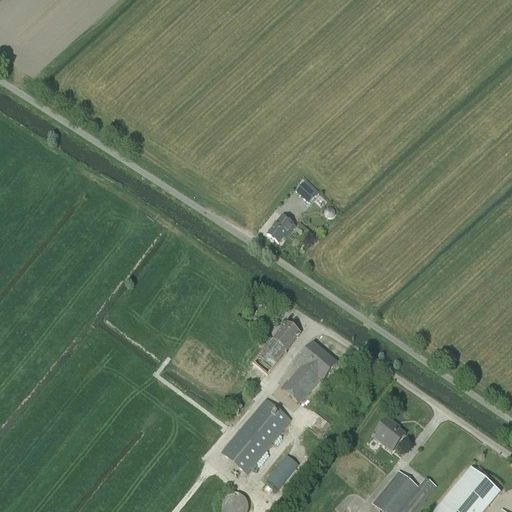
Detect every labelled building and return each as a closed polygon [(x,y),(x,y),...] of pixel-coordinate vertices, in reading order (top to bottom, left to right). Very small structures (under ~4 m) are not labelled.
[(309,206),(319,195),(306,183),(296,194),(309,206)] [(335,216),(335,211),(332,208),(328,208),(324,211),(324,216),(327,219),(332,219),(335,216)] [(282,218),(280,221),(267,237),(279,246),(294,228),(282,218)] [(267,376),(300,336),(287,325),(273,342),(269,346),(254,365),(267,376)] [(260,339),(269,346),(273,342),(264,334),(260,339)] [(296,366),(301,370),(287,386),(286,385),(281,391),(299,406),(320,381),(323,383),(337,367),(313,346),(296,366)] [(246,475),(290,422),(266,402),(222,455),(246,475)] [(394,451),(405,438),(395,429),(396,427),(388,421),(373,438),(379,444),(382,440),(394,451)] [(286,458),(266,483),(277,492),(298,468),(286,458)] [(484,511),(499,495),(471,472),(437,511),(484,511)] [(379,511),(417,511),(436,489),(426,481),(419,490),(399,474),(373,507),(379,511)] [(236,496),(234,496),(232,496),(230,496),(229,497),(227,498),(226,498),(225,499),(224,501),(222,502),(221,504),(221,505),(221,506),(221,507),(220,509),(220,510),(220,511),(248,511),(248,510),(248,508),(248,507),(247,505),(247,504),(247,503),(246,502),(246,501),(244,500),(243,498),(242,498),(241,497),(240,497),(238,496),(237,496),(236,496)]
